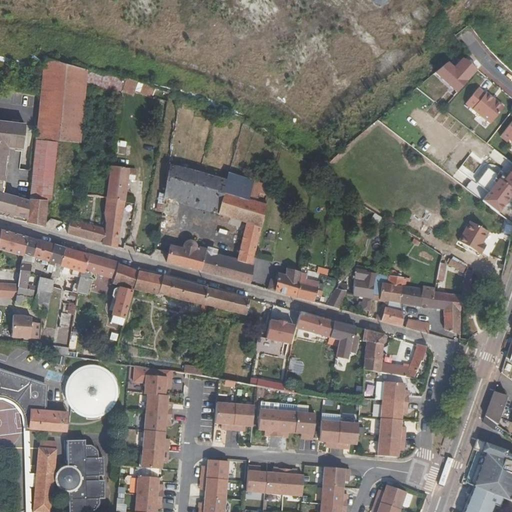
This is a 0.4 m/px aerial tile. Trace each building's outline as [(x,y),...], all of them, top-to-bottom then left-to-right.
[(78,139),(80,81),(81,68),(42,57),(42,64),(39,91),(35,134),(78,139)] [(117,91),(119,78),(81,68),(80,81),(117,91)] [(150,94),(152,88),(135,82),(133,88),(150,94)] [(489,124),(503,108),(485,93),(484,94),(478,89),(464,104),(489,124)] [(0,174),(4,146),(17,148),(21,122),(0,119),(0,174)] [(55,145),(34,139),(29,197),(46,202),(49,202),(55,145)] [(224,192),(227,181),(168,164),(162,197),(218,213),(224,192)] [(110,167),(106,199),(121,203),(124,180),(131,181),(132,171),(110,167)] [(224,192),(266,205),(271,187),(228,174),(227,181),(224,192)] [(309,200),(310,190),(299,189),(298,199),(309,200)] [(28,209),(29,197),(0,190),(0,205),(2,216),(12,219),(15,220),(16,219),(12,218),(15,206),(28,209)] [(248,284),(266,205),(224,192),(218,214),(247,223),(238,261),(215,255),(211,269),(212,275),(248,284)] [(46,202),(29,197),(28,209),(27,223),(41,227),(44,224),(46,202)] [(105,212),(103,212),(102,228),(101,240),(102,244),(115,248),(121,203),(106,199),(105,212)] [(15,206),(12,218),(16,219),(15,220),(27,223),(28,209),(15,206)] [(94,226),(67,219),(67,234),(93,242),(94,226)] [(481,245),(487,233),(468,222),(457,244),(481,256),(485,247),(481,245)] [(94,226),(93,242),(102,244),(101,240),(102,228),(94,226)] [(0,249),(23,256),(27,238),(0,230),(0,249)] [(27,238),(23,256),(23,261),(31,263),(32,258),(36,241),(27,238)] [(182,250),(169,247),(166,262),(200,271),(202,267),(206,253),(206,251),(196,247),(196,246),(196,244),(195,243),(192,241),(191,240),(188,240),(186,241),(185,242),(182,250)] [(49,263),(53,245),(36,241),(32,258),(49,263)] [(53,245),(49,263),(49,265),(54,267),(54,264),(60,266),(64,248),(53,245)] [(61,266),(72,269),(77,252),(64,248),(60,266),(61,266)] [(89,255),(77,252),(72,269),(85,273),(85,272),(89,255)] [(211,269),(215,255),(206,253),(202,267),(200,271),(212,275),(211,269)] [(450,258),(446,268),(462,275),(466,265),(450,258)] [(23,261),(20,274),(25,276),(28,276),(31,263),(23,261)] [(301,262),(299,274),(297,298),(325,306),(334,280),(330,279),(327,278),(324,277),(320,275),(318,282),(306,278),(307,266),(305,266),(305,263),(301,262)] [(54,264),(54,267),(52,276),(58,278),(61,266),(60,266),(54,264)] [(133,289),(138,271),(117,264),(112,285),(133,291),(133,289)] [(361,310),(369,312),(372,299),(379,275),(363,272),(364,267),(359,266),(352,294),(367,298),(366,299),(363,300),(361,310)] [(363,272),(379,275),(380,271),(364,267),(363,272)] [(317,268),(315,273),(320,275),(324,277),(326,271),(317,268)] [(148,292),(157,295),(158,293),(162,276),(138,271),(133,289),(148,292)] [(270,280),(267,290),(297,298),(299,274),(287,271),(285,277),(278,275),(276,282),(270,280)] [(85,272),(85,273),(80,294),(89,296),(92,281),(91,280),(92,273),(85,272)] [(402,320),(399,304),(403,286),(404,278),(400,277),(393,275),(391,277),(379,275),(372,299),(386,302),(380,321),(401,327),(402,320)] [(243,315),(247,298),(162,276),(158,293),(200,304),(199,310),(204,311),(205,305),(243,315)] [(477,281),(497,289),(499,285),(478,277),(477,281)] [(41,278),(40,279),(38,292),(36,299),(34,309),(45,312),(47,312),(52,283),(50,282),(41,278)] [(347,287),(340,283),(334,280),(325,306),(338,310),(347,287)] [(399,304),(420,307),(423,290),(403,286),(399,304)] [(434,308),(444,310),(446,294),(435,292),(435,290),(423,287),(423,290),(420,307),(434,308)] [(17,288),(16,294),(34,298),(35,291),(22,289),(17,288)] [(112,315),(125,319),(132,293),(119,290),(112,315)] [(34,298),(16,294),(16,296),(15,298),(14,305),(34,309),(36,299),(34,298)] [(460,311),(461,296),(446,294),(444,310),(460,311)] [(65,314),(61,313),(58,326),(70,329),(75,305),(67,303),(65,314)] [(483,312),(489,314),(492,304),(489,303),(487,303),(483,312)] [(444,329),(459,335),(459,331),(460,311),(444,310),(444,329)] [(329,343),(328,347),(338,350),(340,340),(330,337),(334,322),(299,312),(296,329),(324,336),(322,341),(329,343)] [(14,315),(11,338),(39,341),(42,324),(32,323),(33,318),(24,316),(14,315)] [(407,320),(405,328),(413,330),(415,321),(407,320)] [(428,334),(429,324),(418,322),(415,321),(413,330),(428,334)] [(351,344),(354,327),(334,322),(330,337),(340,340),(351,344)] [(280,341),(293,344),(296,329),(283,326),(280,341)] [(367,338),(366,343),(382,345),(383,335),(364,330),(363,336),(367,338)] [(459,339),(466,341),(467,332),(459,331),(459,335),(459,339)] [(70,334),(68,348),(75,349),(76,335),(70,334)] [(382,345),(366,343),(363,370),(393,375),(395,368),(387,367),(387,369),(379,367),(382,345)] [(405,359),(410,361),(415,345),(410,343),(405,359)] [(422,360),(425,352),(426,347),(416,344),(412,360),(405,378),(414,379),(421,360),(422,360)] [(52,355),(67,355),(67,347),(52,347),(52,355)] [(261,369),(263,352),(255,351),(253,368),(261,369)] [(66,398),(70,408),(74,413),(80,416),(90,419),(96,418),(103,416),(108,412),(112,407),(115,401),(117,396),(116,386),(114,380),(112,377),(107,372),(102,369),(96,367),(86,367),(76,371),(69,379),(66,385),(65,392),(66,398)] [(184,369),(183,375),(188,376),(199,378),(200,371),(184,369)] [(12,398),(22,378),(0,370),(0,393),(2,394),(6,395),(9,396),(12,398)] [(146,396),(149,396),(167,398),(167,394),(172,394),(173,382),(170,381),(171,373),(153,370),(152,377),(148,376),(146,396)] [(12,398),(15,400),(18,402),(20,405),(22,408),(24,411),(26,415),(27,419),(28,422),(28,426),(28,429),(64,432),(65,414),(44,412),(44,404),(45,385),(22,378),(12,398)] [(374,401),(381,401),(408,403),(408,395),(406,395),(406,391),(404,390),(404,384),(375,383),(374,401)] [(507,396),(494,392),(485,417),(497,425),(507,396)] [(169,398),(167,398),(149,396),(147,414),(173,417),(174,405),(169,404),(169,398)] [(381,401),(379,420),(401,421),(402,414),(404,414),(404,410),(407,410),(408,403),(381,401)] [(222,432),(234,433),(236,406),(217,405),(216,426),(223,427),(222,432)] [(255,408),(236,406),(234,433),(242,433),(242,431),(247,432),(247,429),(253,429),(255,408)] [(269,435),(269,438),(277,438),(279,412),(261,411),(259,432),(265,433),(265,434),(269,435)] [(289,434),(296,435),(297,414),(279,412),(277,438),(285,439),(285,436),(289,437),(289,434)] [(172,429),(173,417),(147,414),(145,432),(166,434),(166,429),(172,429)] [(314,441),(316,415),(297,414),(296,435),(302,435),(302,437),(306,438),(306,441),(314,441)] [(497,425),(485,417),(482,423),(493,430),(497,425)] [(400,427),(401,421),(379,420),(378,438),(404,440),(405,432),(403,432),(403,427),(400,427)] [(330,448),(338,449),(340,423),(321,421),(320,443),(326,443),(326,446),(331,447),(330,448)] [(351,445),(357,445),(357,436),(358,424),(340,423),(338,449),(350,450),(351,445)] [(165,441),(166,434),(145,432),(144,451),(170,453),(170,446),(168,446),(169,441),(165,441)] [(404,440),(378,438),(377,455),(398,458),(398,451),(401,450),(401,446),(404,446),(404,440)] [(468,485),(502,498),(511,502),(511,453),(506,452),(507,450),(477,439),(473,449),(480,451),(468,485)] [(59,489),(61,491),(66,493),(66,511),(93,511),(94,511),(96,510),(98,507),(99,500),(103,500),(103,481),(97,481),(97,477),(102,477),(102,458),(97,458),(97,453),(95,450),(91,447),(89,446),(84,446),(83,440),(64,441),(64,452),(65,467),(63,468),(57,474),(53,474),(52,482),(57,483),(57,485),(59,489)] [(35,511),(49,511),(52,482),(53,474),(55,450),(39,448),(32,511),(35,511)] [(169,462),(170,453),(144,451),(142,469),(163,471),(163,465),(166,465),(166,462),(169,462)] [(202,472),(202,480),(227,482),(229,465),(208,463),(208,469),(205,469),(206,473),(202,472)] [(256,468),(248,467),(247,484),(246,494),(264,495),(266,474),(260,473),(260,472),(256,471),(256,468)] [(324,468),(322,487),(343,489),(344,482),(347,482),(347,478),(350,478),(350,470),(324,468)] [(264,495),(283,497),(285,470),(277,470),(277,472),(273,472),(273,474),(266,474),(264,495)] [(283,497),(301,498),(302,486),(303,477),(296,476),(297,474),(292,473),(293,471),(285,470),(283,497)] [(139,479),(137,496),(163,499),(164,491),(161,491),(162,487),(159,486),(159,481),(139,479)] [(206,493),(205,499),(226,500),(227,482),(202,480),(201,488),(204,489),(204,493),(206,493)] [(377,496),(375,502),(400,511),(402,506),(410,508),(414,496),(386,485),(384,492),(382,491),(380,497),(377,496)] [(502,498),(468,485),(465,493),(469,495),(462,511),(490,511),(493,504),(498,506),(502,498)] [(343,494),(343,489),(322,487),(321,505),(347,507),(348,500),(345,499),(346,495),(343,494)] [(137,496),(135,511),(156,511),(157,511),(160,511),(160,507),(163,507),(163,499),(137,496)] [(199,509),(199,511),(224,511),(226,500),(205,499),(204,505),(202,505),(202,509),(199,509)] [(115,511),(118,511),(124,511),(126,502),(116,501),(115,511)] [(399,511),(400,511),(375,502),(373,509),(375,510),(374,511),(399,511)]
